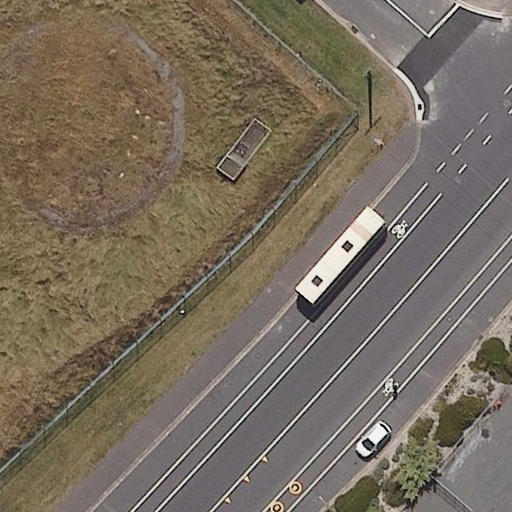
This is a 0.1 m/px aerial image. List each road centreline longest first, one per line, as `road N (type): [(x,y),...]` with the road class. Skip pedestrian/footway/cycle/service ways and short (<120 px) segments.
road 1 (tertiary): [(194,511),(511,156)]
road 2 (unclassified): [(511,85),(417,0)]
